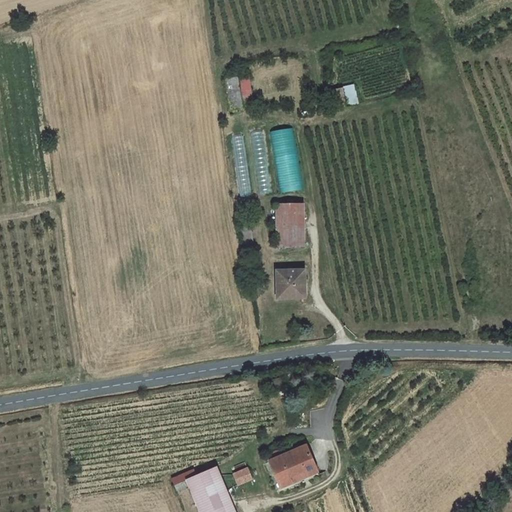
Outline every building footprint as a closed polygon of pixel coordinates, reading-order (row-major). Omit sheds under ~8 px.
[(238,77),(225,79),(230,110),(243,108),(238,77)] [(249,77),(239,79),(243,100),(253,98),(249,77)] [(343,88),(327,91),(331,109),(346,107),(343,88)] [(232,139),(235,147),(243,144),(240,136),(232,139)] [(277,206),(277,246),(305,245),(304,205),(277,206)] [(278,299),(306,298),(305,270),(277,271),(278,299)] [(306,446),(270,461),(281,488),(318,472),(306,446)] [(188,480),(200,511),(234,511),(216,468),(188,480)] [(253,479),(248,468),(234,474),(239,485),(253,479)]
